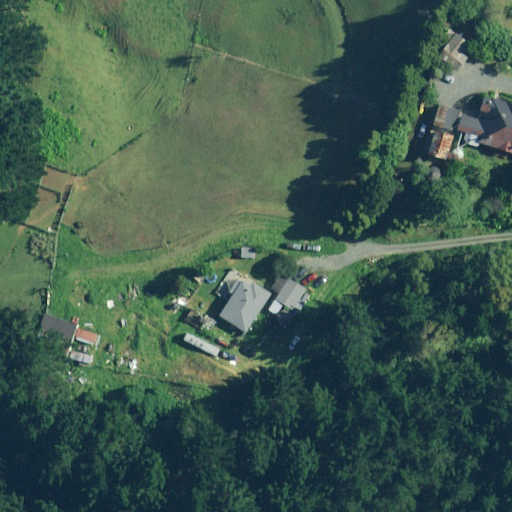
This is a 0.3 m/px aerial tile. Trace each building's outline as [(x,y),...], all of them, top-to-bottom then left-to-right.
[(468,54),(448,42),(439,57),(459,69),(468,54)] [(480,144),(481,142),(511,152),(511,101),(484,93),(476,116),(465,113),(459,130),(466,132),(464,139),(480,144)] [(460,110),(442,104),(435,124),(454,131),(460,110)] [(455,138),(435,131),(427,153),(448,160),(455,138)] [(255,257),(254,247),(241,248),(242,258),(255,257)] [(302,314),(313,296),(306,292),(308,289),(281,273),(272,288),(280,293),(269,310),(277,314),(284,303),(302,314)] [(270,294),(241,276),(231,292),(235,294),(221,315),(247,332),(270,294)] [(286,309),(284,310),(283,310),(282,310),(280,311),(279,312),(279,313),(278,315),(278,316),(278,317),(278,319),(278,320),(279,321),(279,322),(280,323),(281,324),(283,325),(284,325),(285,325),(287,325),(288,325),(289,324),(290,323),(291,322),(292,321),(293,320),(293,319),(293,317),(293,316),(293,315),(292,313),(292,312),(291,311),(289,311),(288,310),(287,310),(286,309)] [(78,324),(46,313),(39,335),(70,345),(78,324)]
